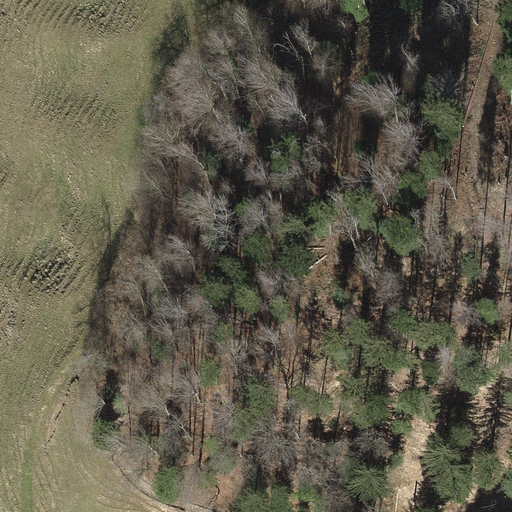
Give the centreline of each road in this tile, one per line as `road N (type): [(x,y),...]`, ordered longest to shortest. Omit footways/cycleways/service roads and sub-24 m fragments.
road 1 (track): [(219,511),(138,476),(119,442),(126,404),(179,320),(231,272),(285,144),(335,86),(428,29),(454,0)]
road 2 (track): [(501,0),(479,137),(483,197),(511,215)]
